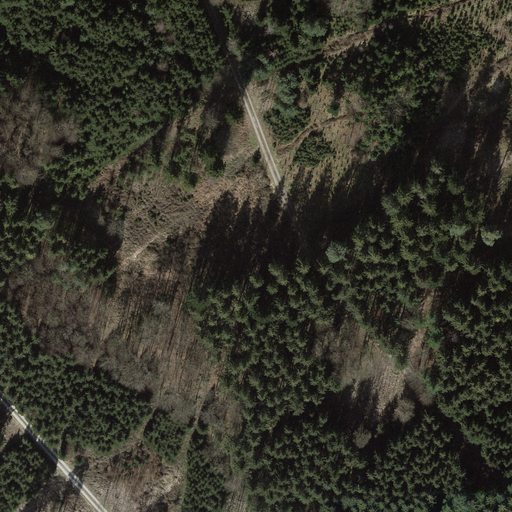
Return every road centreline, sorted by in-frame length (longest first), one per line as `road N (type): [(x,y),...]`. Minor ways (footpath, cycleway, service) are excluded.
road 1 (track): [(206,0),(314,262),(511,489)]
road 2 (track): [(0,394),(102,511)]
